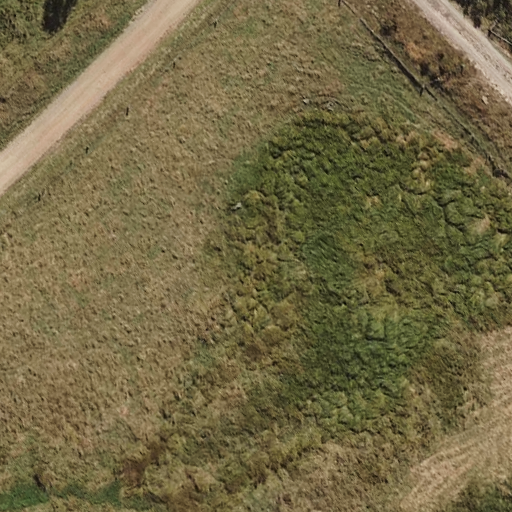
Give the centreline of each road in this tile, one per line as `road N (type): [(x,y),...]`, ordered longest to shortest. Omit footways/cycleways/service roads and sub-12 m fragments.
road 1 (track): [(199,0),(0,190)]
road 2 (track): [(388,0),(511,111)]
